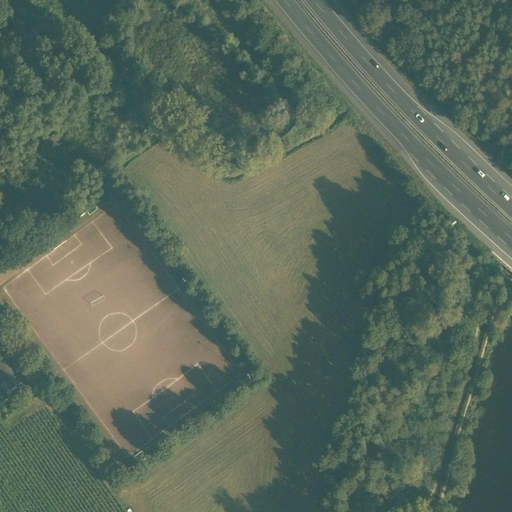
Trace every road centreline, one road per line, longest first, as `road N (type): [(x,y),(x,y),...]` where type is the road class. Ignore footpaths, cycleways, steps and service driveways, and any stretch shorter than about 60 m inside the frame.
road 1 (motorway): [(282,0),(435,170),(511,241)]
road 2 (motorway): [(511,208),(312,0)]
